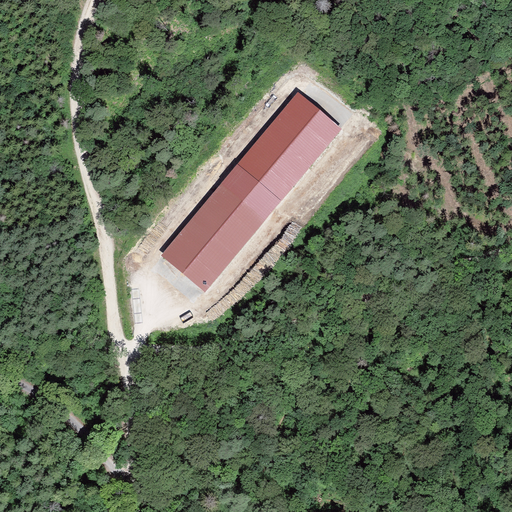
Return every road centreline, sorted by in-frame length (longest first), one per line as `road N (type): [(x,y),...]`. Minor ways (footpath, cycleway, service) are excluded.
road 1 (track): [(511,250),(228,342),(119,349),(0,343)]
road 2 (track): [(94,0),(81,32),(74,101),(102,237),(135,492)]
road 3 (track): [(135,492),(77,424),(0,375)]
